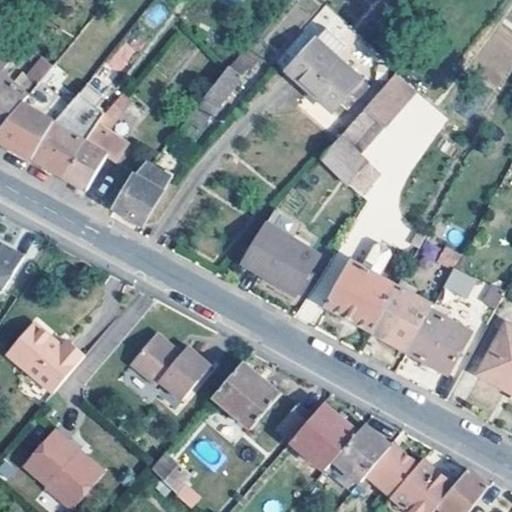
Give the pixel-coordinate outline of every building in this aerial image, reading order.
[(0,71),(1,71),(20,48),(5,37),(0,43),(0,71)] [(362,78),(318,37),(288,69),(333,110),(362,78)] [(124,73),(134,48),(118,41),(107,66),(124,73)] [(54,63),(43,54),(28,72),(39,81),(54,63)] [(247,67),(235,58),(228,65),(240,76),(247,67)] [(240,76),(228,65),(203,95),(215,106),(240,76)] [(417,89),(397,70),(388,80),(408,100),(417,89)] [(0,71),(0,128),(22,101),(29,93),(1,71),(0,71)] [(98,75),(90,84),(106,98),(114,89),(98,75)] [(362,110),(382,129),(408,100),(388,80),(362,110)] [(89,99),(77,90),(55,117),(53,120),(66,128),(89,99)] [(87,140),(65,176),(82,186),(86,189),(107,153),(116,158),(126,141),(107,128),(127,100),(119,94),(103,113),(87,140)] [(215,106),(203,95),(195,105),(208,116),(215,106)] [(32,156),(53,120),(22,101),(0,128),(0,136),(15,146),(32,156)] [(360,153),(382,129),(362,110),(341,134),(360,153)] [(53,120),(32,156),(50,167),(65,176),(87,140),(66,128),(53,120)] [(360,153),(341,134),(321,157),(360,194),(380,172),(360,153)] [(144,159),(136,174),(163,190),(174,175),(149,160),(144,159)] [(163,190),(136,174),(116,207),(140,221),(145,224),(163,190)] [(299,223),(276,209),(245,262),(296,293),(320,254),(291,237),(299,223)] [(426,234),(418,230),(411,243),(419,247),(426,234)] [(426,252),(453,267),(460,255),(434,240),(426,252)] [(363,264),(352,258),(327,304),(373,330),(398,284),(379,273),(391,252),(389,247),(379,242),(374,243),(363,264)] [(0,291),(1,291),(20,257),(0,245),(0,291)] [(321,305),(347,257),(335,251),(309,299),(321,305)] [(468,275),(453,267),(444,284),(458,292),(468,275)] [(373,330),(408,349),(430,308),(433,303),(398,284),(373,330)] [(506,291),(495,284),(485,300),(498,306),(506,291)] [(430,308),(408,349),(449,372),(472,331),(430,308)] [(62,346),(34,324),(6,356),(51,395),(83,357),(65,342),(62,346)] [(511,326),(507,324),(480,372),(511,389),(511,326)] [(162,344),(149,333),(123,363),(164,398),(192,365),(164,342),(162,344)] [(281,391),(245,360),(213,397),(249,429),(281,391)] [(276,425),(293,440),(316,413),(300,399),(276,425)] [(331,465),(338,458),(361,431),(326,402),(316,413),(293,440),(327,470),(331,465)] [(367,473),(391,444),(386,440),(367,424),(361,431),(338,458),(362,479),(367,473)] [(103,472),(53,431),(24,466),(47,486),(45,487),(72,511),(103,472)] [(394,441),(391,444),(367,473),(385,488),(371,503),(380,510),(393,495),(420,463),(394,441)] [(188,475),(165,452),(155,463),(152,467),(175,490),(188,475)] [(362,479),(338,458),(331,465),(356,487),(362,479)] [(424,458),(420,463),(393,495),(412,511),(431,511),(438,504),(456,484),(424,458)] [(456,484),(438,504),(449,511),(469,511),(490,485),(474,470),(470,467),(456,484)]
